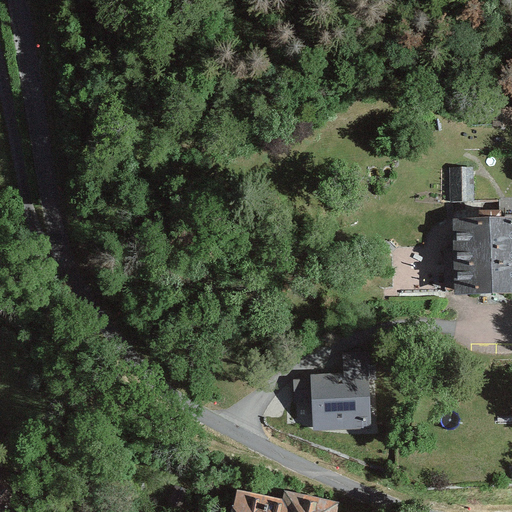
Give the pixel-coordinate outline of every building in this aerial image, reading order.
[(473,169),(448,170),(450,206),(474,205),(473,169)] [(511,299),(511,224),(448,226),(449,300),(511,299)] [(377,380),(376,354),(343,355),(344,376),(311,377),(311,381),(293,382),(294,404),(312,403),(314,433),(372,430),(370,380),(377,380)] [(0,511),(4,511),(15,500),(0,487),(0,511)] [(285,497),(237,496),(233,511),(339,511),(340,510),(304,501),(285,497)]
